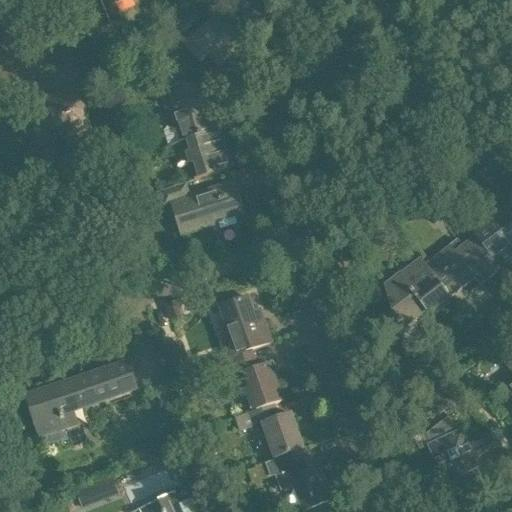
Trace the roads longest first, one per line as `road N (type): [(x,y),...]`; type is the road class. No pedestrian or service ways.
road 1 (residential): [(0,343),(290,249)]
road 2 (residential): [(379,506),(290,249)]
road 3 (residential): [(290,249),(417,202),(511,149)]
road 4 (residential): [(290,249),(266,157),(279,112),(308,83)]
road 5 (residential): [(308,83),(402,0)]
